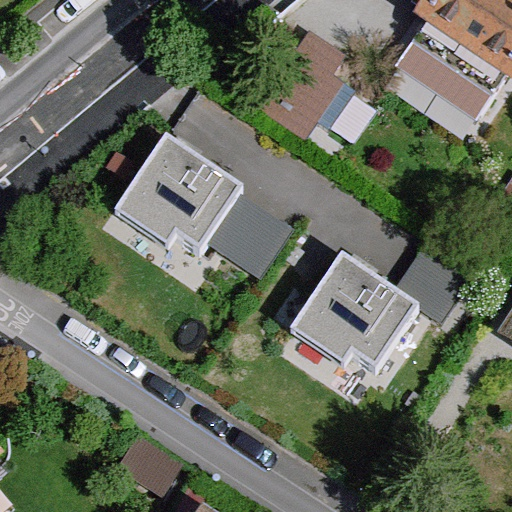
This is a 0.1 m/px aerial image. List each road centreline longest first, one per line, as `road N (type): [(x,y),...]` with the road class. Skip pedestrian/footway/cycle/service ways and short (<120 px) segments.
road 1 (residential): [(0,310),(307,511)]
road 2 (tertiary): [(0,137),(167,0)]
road 3 (unknown): [(358,0),(511,123)]
